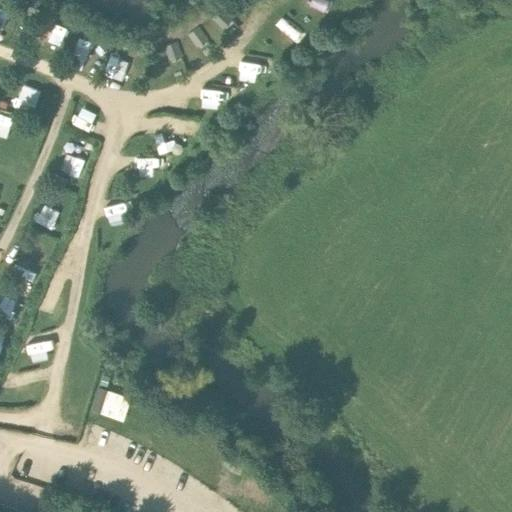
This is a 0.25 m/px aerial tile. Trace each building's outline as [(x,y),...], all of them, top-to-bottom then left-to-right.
[(39,16),(35,44),(54,48),(59,19),(39,16)] [(26,82),(21,98),(39,103),(44,88),(26,82)] [(226,107),(228,87),(207,85),(206,105),(226,107)] [(0,132),(10,136),(17,116),(0,109),(0,132)] [(154,141),(173,141),(174,123),(155,123),(154,141)] [(70,151),(62,169),(80,176),(88,158),(70,151)] [(140,176),(159,175),(158,157),(139,157),(140,176)] [(128,218),(125,199),(109,201),(111,220),(128,218)] [(39,221),(55,227),(62,209),(45,203),(39,221)] [(34,234),(26,250),(42,258),(50,242),(34,234)] [(13,279),(3,301),(24,310),(34,288),(13,279)] [(0,322),(0,346),(5,349),(14,329),(0,322)]
